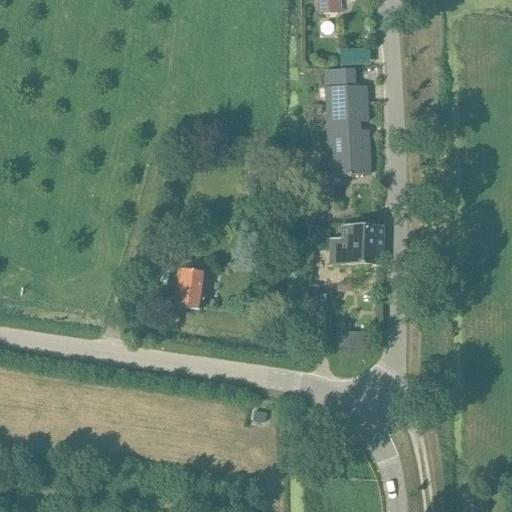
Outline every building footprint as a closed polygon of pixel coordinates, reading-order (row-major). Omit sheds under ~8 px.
[(314,0),(315,16),(339,15),(338,0),(314,0)] [(338,68),(369,67),(368,52),(338,53),(338,68)] [(324,152),(317,152),(317,161),(317,171),(317,172),(319,172),(325,172),(326,179),(369,176),(367,132),(359,133),(358,125),(367,124),(366,106),(365,90),(353,90),(353,73),(322,74),(322,91),(322,92),(322,108),(324,152)] [(145,255),(146,255),(159,258),(173,207),(162,204),(160,203),(145,255)] [(379,269),(380,229),(339,228),(338,242),(328,241),(329,231),(306,229),(304,252),(327,253),(326,268),(379,269)] [(167,272),(165,286),(175,287),(171,308),(199,312),(204,277),(205,267),(178,263),(177,273),(167,272)]
